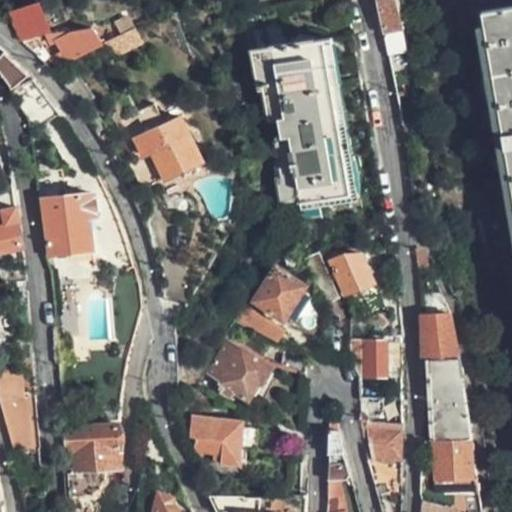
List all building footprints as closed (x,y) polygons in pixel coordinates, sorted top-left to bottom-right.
[(397,0),(378,0),(384,28),(403,24),(399,9),(397,0)] [(511,7),(481,14),(511,190),(511,7)] [(12,16),(19,42),(44,37),(38,9),(12,16)] [(123,35),(113,37),(117,51),(143,45),(135,12),(118,16),(123,35)] [(253,48),(287,36),(281,21),(248,32),(253,48)] [(57,43),(67,64),(101,45),(92,27),(68,32),(69,36),(57,43)] [(312,200),(378,189),(351,33),(252,50),(277,201),(297,198),(297,203),(312,200)] [(0,74),(11,89),(27,76),(3,53),(0,56),(0,74)] [(28,137),(59,115),(58,113),(57,112),(56,111),(56,110),(55,109),(54,107),(53,107),(53,105),(51,104),(51,103),(50,102),(49,101),(48,100),(47,99),(46,97),(45,96),(44,95),(43,94),(42,93),(41,92),(24,105),(24,109),(28,137)] [(120,122),(124,133),(150,188),(201,162),(180,119),(137,140),(132,130),(141,125),(136,113),(120,122)] [(92,250),(88,218),(96,217),(93,193),(43,201),(49,255),(92,250)] [(0,251),(20,246),(12,196),(0,200),(0,251)] [(423,250),(415,250),(416,271),(431,269),(423,250)] [(338,298),(319,254),(306,259),(325,304),(338,298)] [(374,281),(362,255),(340,255),(332,261),(345,294),(374,281)] [(25,281),(23,267),(3,271),(5,283),(25,281)] [(309,296),(307,294),(306,292),(304,291),(301,290),(304,286),(276,268),(255,301),(281,320),(284,316),(290,320),(292,320),(293,320),(294,320),(296,320),(297,319),(309,299),(309,296)] [(279,324),(240,307),(232,321),(268,339),(279,324)] [(427,317),(427,361),(430,361),(460,358),(451,315),(427,317)] [(347,342),(346,360),(355,376),(386,374),(385,340),(347,342)] [(268,370),(266,365),(227,341),(208,374),(220,381),(219,384),(225,387),(223,392),(229,396),(232,392),(247,401),(257,381),(263,381),(268,370)] [(279,364),(306,372),(306,357),(282,346),(279,364)] [(77,352),(54,353),(57,392),(68,391),(68,385),(79,382),(77,352)] [(430,361),(433,441),(473,438),(472,435),(472,432),(471,428),(470,425),(470,422),(469,419),(469,416),(468,413),(467,409),(467,407),(466,403),(465,400),(465,397),(465,393),(464,390),(463,387),(463,384),(463,381),(462,377),(462,374),(461,371),(461,367),(461,365),(461,361),(460,358),(430,361)] [(40,447),(35,393),(24,395),(23,380),(0,382),(0,399),(12,452),(32,448),(40,447)] [(382,395),(358,396),(359,413),(383,413),(382,395)] [(239,465),(241,421),(190,420),(189,438),(194,438),(193,454),(219,456),(219,465),(239,465)] [(403,423),(360,421),(366,459),(401,460),(403,423)] [(100,468),(115,468),(115,466),(116,464),(116,462),(117,459),(116,457),(117,455),(117,453),(117,451),(118,449),(118,447),(118,445),(118,443),(118,441),(118,439),(118,436),(118,434),(118,432),(118,430),(118,428),(118,426),(65,430),(65,442),(69,442),(70,443),(71,443),(71,445),(71,446),(71,447),(71,452),(74,452),(74,463),(69,464),(70,486),(100,485),(100,468)] [(326,511),(346,511),(341,479),(349,479),(338,431),(328,430),(327,454),(329,454),(326,511)] [(423,500),(419,511),(481,511),(483,511),(473,438),(433,441),(434,482),(456,479),(458,489),(459,501),(423,500)] [(277,460),(303,463),(303,446),(278,445),(277,460)] [(33,458),(32,448),(12,452),(14,459),(33,458)] [(160,485),(175,478),(166,461),(153,468),(160,485)] [(435,490),(458,489),(456,479),(434,482),(435,490)] [(277,511),(278,494),(209,497),(215,511),(228,511),(238,511),(277,511)] [(177,511),(168,503),(170,498),(158,495),(154,511),(177,511)]
